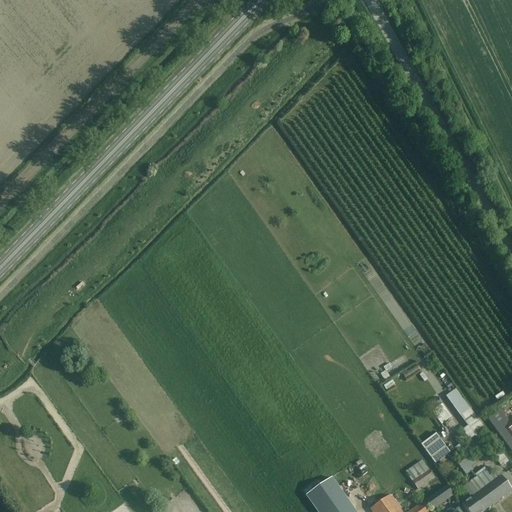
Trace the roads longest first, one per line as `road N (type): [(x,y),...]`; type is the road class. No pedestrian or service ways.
road 1 (secondary): [(0,267),(260,0)]
road 2 (tertiary): [(511,248),(367,0)]
